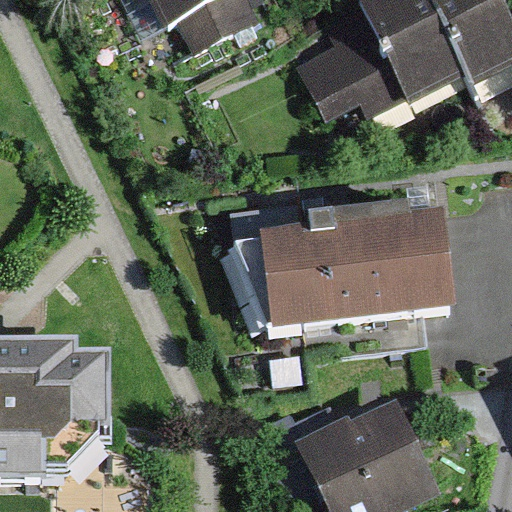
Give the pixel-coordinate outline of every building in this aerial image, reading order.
[(131,0),(156,50),(256,0),(131,0)] [(511,101),(511,24),(497,0),(440,0),(436,3),(434,0),(379,0),(358,13),(372,36),(298,80),(335,142),(413,95),(425,114),(472,86),(490,115),(511,101)] [(487,318),(473,227),(296,255),(310,346),(487,318)] [(0,361),(0,508),(74,507),(135,454),(135,381),(107,381),(107,361),(0,361)] [(420,412),(323,458),(348,511),(427,511),(460,497),(420,412)]
